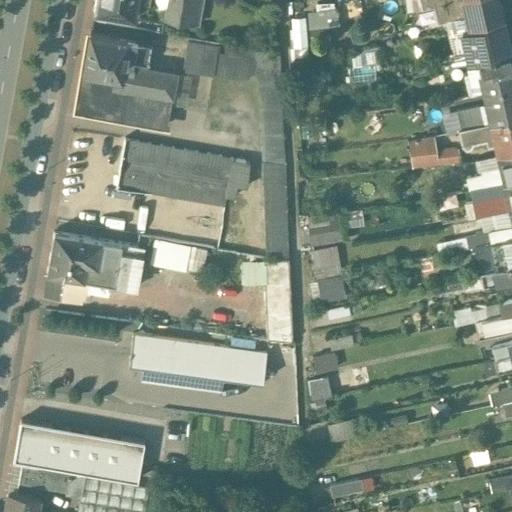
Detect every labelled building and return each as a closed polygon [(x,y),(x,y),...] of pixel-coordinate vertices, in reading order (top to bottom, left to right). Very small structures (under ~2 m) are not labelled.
[(134,0),(94,0),(93,8),(132,15),(134,0)] [(165,0),(163,14),(196,21),(199,0),(165,0)] [(339,23),(338,0),(319,0),(305,1),(306,25),(339,23)] [(463,0),(446,0),(434,3),(438,20),(461,15),(460,10),(466,9),(463,0)] [(496,0),(463,0),(466,9),(470,27),(501,20),(496,0)] [(501,20),(470,27),(476,59),(508,51),(501,20)] [(126,37),(89,30),(82,69),(115,76),(119,76),(122,61),(131,62),(135,39),(126,37)] [(380,76),(378,44),(349,45),(350,77),(380,76)] [(279,52),(256,48),(254,58),(215,52),(211,74),(222,76),(236,77),(245,77),(250,72),(257,81),(259,110),(261,157),(284,162),(279,52)] [(476,59),(477,63),(483,90),(511,83),(511,70),(508,51),(476,59)] [(476,59),(439,67),(441,80),(472,73),(470,64),(477,63),(476,59)] [(131,62),(122,61),(119,76),(115,76),(113,84),(127,86),(170,94),(175,70),(131,62)] [(115,76),(82,69),(75,107),(122,115),(127,86),(113,84),(115,76)] [(511,83),(483,90),(490,121),(490,122),(491,122),(511,116),(511,83)] [(170,94),(127,86),(122,115),(165,123),(170,94)] [(511,116),(491,122),(497,152),(511,149),(511,116)] [(490,121),(457,128),(460,144),(465,148),(470,147),(472,143),(485,140),(486,146),(495,144),(497,152),(491,122),(490,122),(490,121)] [(407,136),(409,164),(460,161),(459,143),(434,144),(434,134),(407,136)] [(147,141),(124,137),(124,136),(115,185),(140,190),(144,165),(147,141)] [(232,156),(147,141),(144,165),(228,180),(232,157),(232,156)] [(511,149),(497,152),(501,168),(503,180),(511,178),(511,149)] [(249,160),(232,157),(228,180),(225,194),(233,195),(235,183),(246,185),(249,160)] [(228,180),(144,165),(140,188),(224,203),(225,194),(228,180)] [(501,168),(481,173),(483,184),(503,180),(501,168)] [(511,178),(503,180),(506,191),(509,207),(511,206),(511,178)] [(503,180),(483,184),(486,195),(506,191),(503,180)] [(311,241),(336,236),(333,221),(308,226),(311,241)] [(511,222),(494,227),(496,239),(511,235),(511,222)] [(137,244),(53,230),(46,270),(89,277),(89,278),(131,285),(137,244)] [(155,235),(149,261),(190,270),(196,243),(155,235)] [(511,235),(496,239),(490,240),(496,268),(511,264),(511,235)] [(313,246),(315,264),(327,263),(328,271),(342,270),(339,243),(313,246)] [(293,337),(294,256),(265,256),(264,337),(293,337)] [(511,264),(496,268),(480,272),(483,285),(511,278),(511,264)] [(89,277),(46,270),(46,271),(47,271),(43,293),(44,294),(45,293),(77,299),(77,297),(86,298),(89,278),(89,277)] [(319,275),(321,298),(344,297),(343,273),(319,275)] [(511,294),(485,301),(488,314),(511,309),(511,294)] [(511,309),(488,314),(491,328),(511,323),(511,309)] [(265,350),(132,331),(128,361),(261,378),(265,350)] [(330,336),(331,347),(354,344),(352,333),(330,336)] [(230,343),(250,344),(251,335),(231,334),(230,343)] [(511,352),(510,342),(496,345),(498,357),(511,353),(511,352)] [(316,368),(337,367),(336,351),(315,352),(316,368)] [(511,353),(498,357),(500,366),(511,363),(511,353)] [(332,393),(327,372),(309,376),(313,397),(332,393)] [(511,385),(499,388),(501,400),(511,397),(511,385)] [(511,397),(501,400),(505,414),(511,412),(511,397)] [(142,440),(20,418),(13,457),(136,479),(142,440)] [(331,436),(357,433),(355,418),(329,421),(331,436)] [(81,473),(64,470),(61,487),(78,490),(81,473)] [(146,511),(151,485),(81,473),(78,490),(82,491),(78,511),(146,511)] [(330,482),(332,495),(374,486),(371,473),(330,482)] [(36,511),(39,495),(7,490),(3,511),(36,511)]
